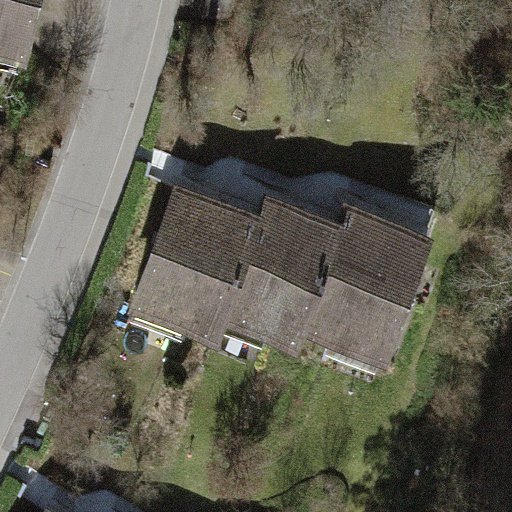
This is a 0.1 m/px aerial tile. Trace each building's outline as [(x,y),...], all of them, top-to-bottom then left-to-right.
[(62,0),(0,0),(0,60),(48,70),(62,0)] [(180,184),(146,312),(236,336),(241,317),(270,208),(180,184)] [(347,216),(275,196),(270,208),(241,317),(313,337),(312,327),(347,216)] [(443,228),(353,199),(347,216),(312,327),(402,356),(443,228)] [(70,511),(51,502),(45,511),(70,511)]
